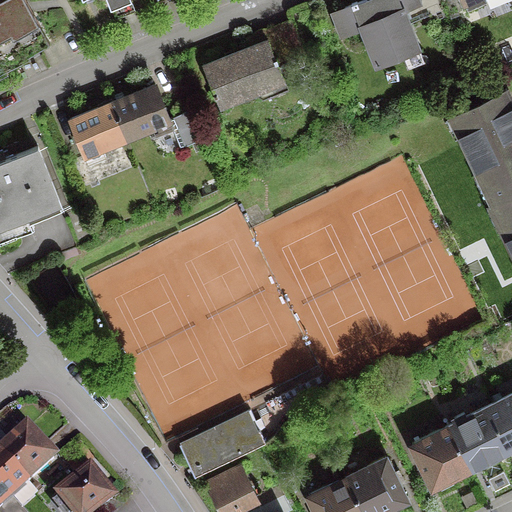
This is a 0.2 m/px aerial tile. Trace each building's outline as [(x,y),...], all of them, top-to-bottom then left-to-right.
[(0,0),(0,74),(48,43),(30,10),(24,0),(0,0)] [(82,0),(84,4),(90,1),(93,0),(92,0),(105,0),(108,8),(128,0),(82,0)] [(363,0),(331,13),(339,35),(359,27),(374,64),(416,47),(405,19),(402,11),(417,5),(415,0),(363,0)] [(461,0),(466,10),(485,2),(483,0),(461,0)] [(248,48),(203,66),(218,104),(281,79),(274,61),(301,50),(290,22),(245,39),(248,48)] [(103,157),(99,147),(149,126),(154,136),(171,129),(178,147),(196,140),(185,111),(166,118),(152,84),(120,98),(103,105),(68,119),(86,164),(103,157)] [(490,200),(488,201),(511,250),(511,108),(503,90),(449,116),(490,200)] [(0,224),(11,220),(57,202),(35,146),(3,158),(0,150),(0,149),(0,224)] [(453,418),(454,421),(410,443),(421,465),(430,484),(478,460),(511,443),(511,392),(463,417),(461,414),(453,418)] [(248,409),(178,443),(193,474),(263,440),(248,409)] [(51,459),(25,429),(0,450),(0,454),(25,482),(51,459)] [(0,454),(0,504),(25,482),(0,454)] [(393,475),(383,456),(306,494),(314,510),(309,511),(373,511),(404,497),(393,475)] [(238,464),(204,482),(218,511),(223,511),(254,497),(238,464)] [(60,511),(92,511),(110,498),(88,470),(56,495),(58,496),(52,501),(60,511)]
